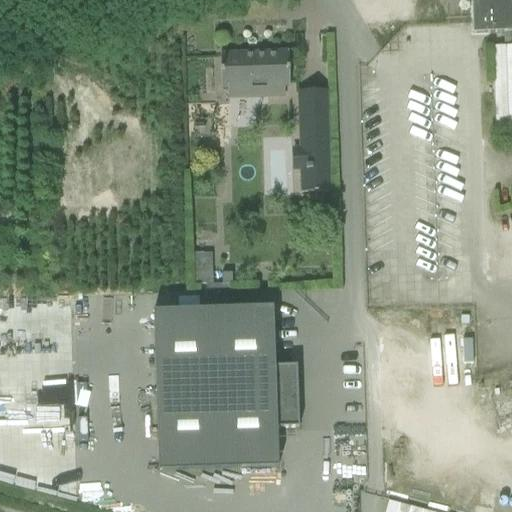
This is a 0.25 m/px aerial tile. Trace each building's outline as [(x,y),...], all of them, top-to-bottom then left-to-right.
[(472,24),(472,35),(477,35),(511,33),(511,0),(481,0),(481,3),(471,3),(472,24)] [(511,46),(493,48),(496,132),(511,131),(511,46)] [(228,89),(229,98),(284,96),(284,88),(289,87),(288,53),(220,55),(221,90),(228,89)] [(327,121),(299,121),(300,151),(311,151),(311,167),(305,167),(306,194),(329,194),(327,121)] [(192,255),(194,286),(212,286),(211,254),(192,255)] [(231,274),(221,275),(221,285),(232,285),(231,274)] [(231,310),(153,312),(158,472),(278,468),(277,429),(298,429),(296,367),(275,367),(273,309),(231,310)] [(387,501),(384,511),(397,511),(399,504),(387,501)]
